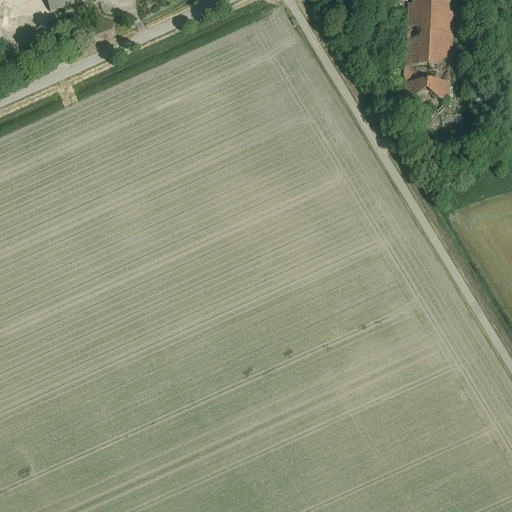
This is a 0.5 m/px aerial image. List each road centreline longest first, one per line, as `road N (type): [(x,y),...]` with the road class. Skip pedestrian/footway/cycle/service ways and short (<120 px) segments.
road 1 (unclassified): [(511,367),(288,0)]
road 2 (tertiary): [(0,102),(228,0)]
